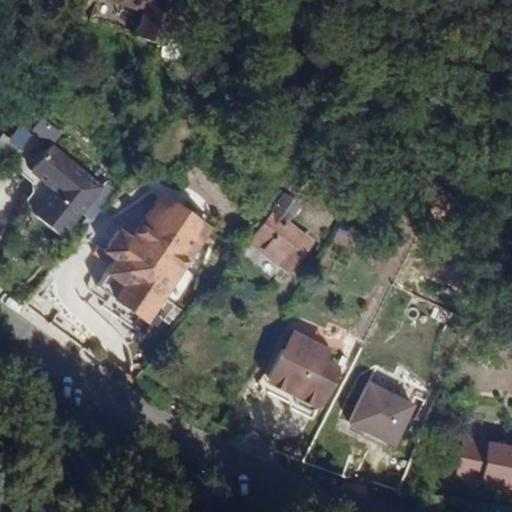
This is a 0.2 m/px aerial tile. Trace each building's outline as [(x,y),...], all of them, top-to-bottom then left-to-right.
[(186,25),(174,21),(181,0),(110,0),(146,13),(137,37),(165,47),(160,58),(173,62),(184,54),(189,40),(186,25)] [(65,136),(85,146),(93,132),(73,122),(65,136)] [(102,190),(51,149),(31,174),(56,194),(36,218),(62,239),(102,190)] [(287,222),(299,206),(285,194),(272,210),(287,222)] [(145,320),(210,229),(191,215),(181,208),(163,195),(131,239),(119,230),(104,251),(116,260),(97,286),(109,295),(102,306),(143,334),(151,322),(145,320)] [(191,215),(197,207),(187,200),(181,208),(191,215)] [(287,272),(311,241),(272,210),(248,240),(287,272)] [(315,413),(333,380),(318,372),(322,364),(309,357),(313,349),(293,339),(284,356),(281,354),(266,382),(272,384),(272,390),(279,394),(285,391),(294,396),(292,400),(294,408),(307,415),(315,413)] [(309,357),(322,364),(326,356),(313,349),(309,357)] [(318,372),(333,380),(337,372),(322,364),(318,372)] [(412,405),(369,383),(350,423),(365,430),(393,444),(412,405)] [(279,394),(292,400),(294,396),(285,391),(279,394)] [(390,450),(393,444),(365,430),(362,437),(390,450)] [(456,478),(511,489),(511,447),(465,438),(456,478)]
